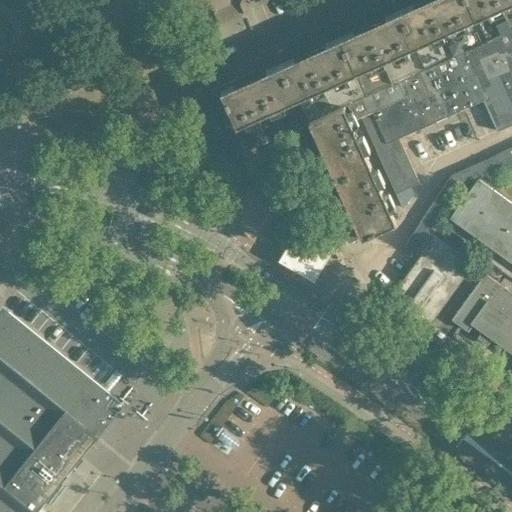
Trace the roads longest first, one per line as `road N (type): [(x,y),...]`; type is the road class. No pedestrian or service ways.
road 1 (secondary): [(282,325),(501,461)]
road 2 (secondary): [(292,299),(186,224),(124,194)]
road 3 (secondary): [(444,411),(292,299)]
road 4 (residential): [(187,75),(351,0)]
road 5 (residential): [(110,511),(205,383)]
road 6 (secondary): [(0,210),(135,241)]
road 7 (residential): [(187,75),(133,152),(124,194)]
road 8 (secondary): [(135,241),(254,308)]
road 9 (secondary): [(124,194),(0,179)]
road 10 (residential): [(235,187),(187,75)]
